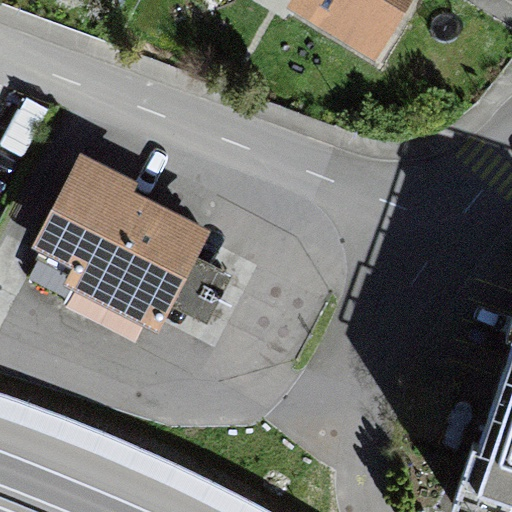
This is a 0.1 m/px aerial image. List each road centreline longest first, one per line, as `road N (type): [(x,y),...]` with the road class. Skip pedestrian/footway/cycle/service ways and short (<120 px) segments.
road 1 (residential): [(0,57),(449,224)]
road 2 (residential): [(329,420),(449,224)]
